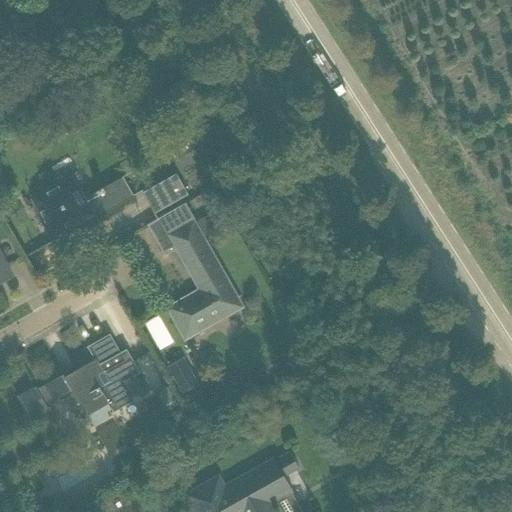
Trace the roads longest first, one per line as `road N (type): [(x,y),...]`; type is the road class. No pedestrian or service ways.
road 1 (primary): [(511,347),(288,0)]
road 2 (residential): [(0,339),(121,268),(146,237)]
